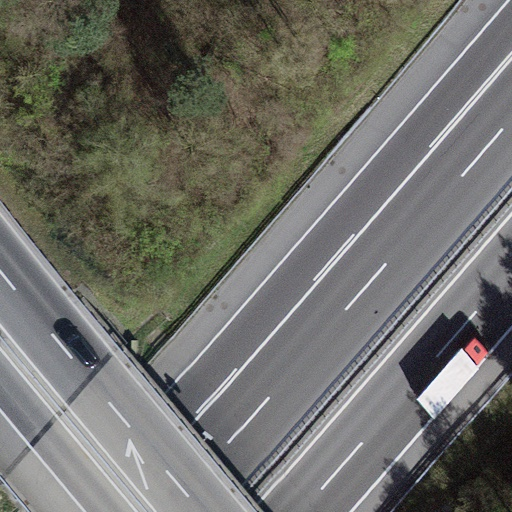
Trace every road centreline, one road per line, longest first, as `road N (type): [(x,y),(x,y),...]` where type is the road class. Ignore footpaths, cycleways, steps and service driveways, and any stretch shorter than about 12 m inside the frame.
road 1 (motorway): [(433,206),(166,511)]
road 2 (motorway): [(201,511),(0,267)]
road 3 (motorway): [(305,511),(511,275)]
road 4 (motorway): [(0,385),(104,511)]
road 5 (motorway): [(511,71),(433,206)]
